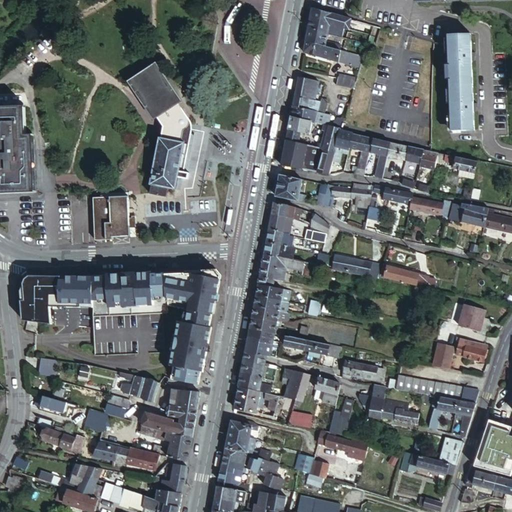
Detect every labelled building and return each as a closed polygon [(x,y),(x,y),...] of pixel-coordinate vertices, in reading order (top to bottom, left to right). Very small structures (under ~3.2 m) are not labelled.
[(351,17),(312,6),(311,17),(330,22),(344,26),(348,27),(351,17)] [(330,22),(311,17),(309,26),(328,31),(330,22)] [(341,35),(344,26),(330,22),(328,31),(341,35)] [(328,31),(309,26),(307,39),(326,44),(327,39),(328,31)] [(451,34),(453,84),(473,83),(472,34),(451,34)] [(326,44),(307,39),(304,51),(339,60),(340,55),(342,48),(326,44)] [(326,44),(342,48),(342,42),(327,39),(326,44)] [(340,55),(362,60),(363,56),(363,53),(342,48),(340,55)] [(340,55),(339,60),(360,65),(362,60),(340,55)] [(158,67),(155,63),(131,79),(155,115),(156,114),(164,124),(160,137),(159,137),(151,181),(152,182),(150,191),(167,195),(169,186),(175,187),(184,142),(181,141),(183,128),(188,125),(190,119),(190,118),(178,100),(179,99),(158,67)] [(318,80),(300,76),(294,105),(314,110),(314,103),(318,80)] [(338,81),(355,84),(356,80),(339,76),(338,81)] [(473,83),(453,84),(455,129),(475,129),(473,83)] [(320,104),(319,111),(320,111),(327,112),(328,109),(329,102),(321,100),(320,104)] [(22,104),(0,105),(0,175),(2,175),(3,191),(35,189),(31,135),(24,134),(22,104)] [(314,110),(294,105),(292,115),(312,120),(317,121),(320,111),(319,111),(314,110)] [(312,120),(292,115),(290,128),(300,130),(310,132),(312,120)] [(339,115),(336,126),(343,128),(344,128),(346,121),(347,117),(339,115)] [(346,121),(344,128),(344,129),(355,132),(357,124),(346,121)] [(357,124),(355,132),(374,137),(376,128),(357,124)] [(326,143),(325,148),(324,150),(336,153),(343,128),(336,126),(330,125),(329,129),(326,143)] [(300,130),(290,128),(287,139),(299,141),(300,130)] [(343,128),(336,153),(341,155),(349,157),(351,147),(355,132),(344,129),(344,128),(343,128)] [(410,145),(425,148),(430,149),(432,140),(376,128),(374,137),(392,141),(410,145)] [(363,150),(358,174),(365,176),(371,152),(374,137),(355,132),(351,147),(363,150)] [(389,155),(392,141),(374,137),(371,152),(380,153),(389,155)] [(309,140),(308,144),(325,148),(326,143),(323,141),(321,141),(310,138),(309,140)] [(299,141),(287,139),(283,164),(318,171),(324,150),(325,148),(308,144),(304,143),(299,141)] [(389,155),(407,159),(408,156),(410,145),(392,141),(389,155)] [(410,145),(408,156),(407,159),(421,163),(423,159),(425,148),(410,145)] [(437,162),(440,151),(432,149),(430,149),(425,148),(423,159),(421,163),(421,165),(435,168),(437,162)] [(324,150),(318,171),(330,174),(335,157),(336,153),(324,150)] [(448,157),(448,153),(440,151),(437,162),(446,164),(448,157)] [(380,153),(375,177),(383,179),(389,155),(380,153)] [(475,176),(479,160),(448,153),(448,157),(457,160),(456,166),(462,167),(461,173),(475,176)] [(303,178),(281,172),(276,195),(304,202),(305,196),(299,194),(303,178)] [(404,180),(403,183),(402,186),(413,188),(415,182),(404,180)] [(322,183),(317,204),(323,206),(328,186),(328,184),(322,183)] [(420,185),(419,190),(430,193),(431,187),(420,185)] [(328,186),(323,206),(332,208),(335,196),(361,199),(360,204),(370,206),(373,192),(371,191),(328,186)] [(412,198),(413,194),(376,187),(371,187),(371,191),(373,192),(385,193),(385,199),(411,203),(412,198)] [(129,235),(129,227),(128,217),(128,196),(92,198),(95,240),(113,239),(112,236),(129,235)] [(412,198),(411,203),(410,208),(441,216),(443,207),(412,198)] [(283,203),(275,201),(273,212),(285,215),(290,217),(296,218),(299,207),(283,203)] [(459,219),(462,208),(462,205),(454,203),(451,218),(459,220),(459,219)] [(370,207),(368,218),(381,221),(383,210),(370,207)] [(450,209),(443,207),(441,216),(447,218),(450,209)] [(466,221),(469,208),(462,208),(459,219),(466,221)] [(486,224),(489,213),(469,208),(466,221),(485,225),(486,224)] [(285,215),(273,212),(270,227),(282,230),(285,215)] [(511,218),(489,213),(486,224),(511,229),(511,218)] [(136,214),(128,217),(129,227),(136,225),(136,214)] [(333,229),(334,226),(320,218),(317,225),(323,227),(323,226),(333,229)] [(423,221),(416,219),(414,231),(421,232),(423,221)] [(308,233),(316,236),(319,227),(311,224),(308,233)] [(282,230),(270,227),(267,240),(279,242),(281,233),(282,230)] [(316,236),(328,241),(331,233),(322,229),(322,228),(319,227),(316,236)] [(279,242),(267,240),(265,251),(277,254),(279,242)] [(288,257),(293,258),(295,246),(284,244),(279,242),(277,254),(288,257)] [(277,254),(265,251),(262,263),(277,266),(286,268),(287,265),(288,257),(277,254)] [(320,252),(317,263),(324,264),(326,266),(331,254),(323,253),(320,252)] [(334,267),(379,276),(383,263),(336,254),(334,267)] [(288,257),(287,265),(300,268),(302,260),(293,258),(288,257)] [(302,260),(300,268),(300,271),(307,273),(310,261),(302,260)] [(277,266),(262,263),(260,275),(274,279),(274,277),(284,279),(286,270),(276,268),(277,266)] [(419,284),(421,273),(388,264),(385,275),(419,284)] [(217,268),(94,273),(93,304),(92,318),(96,354),(166,351),(164,312),(169,311),(169,304),(185,307),(183,320),(181,320),(178,337),(180,337),(178,348),(176,348),(173,364),(174,365),(173,377),(201,383),(204,370),(206,370),(214,326),(212,326),(214,313),(216,313),(223,274),(217,268)] [(53,302),(93,304),(94,273),(78,274),(78,275),(31,275),(26,279),(22,290),(25,319),(53,320),(53,302)] [(426,285),(426,287),(433,288),(435,278),(428,277),(428,275),(421,273),(419,284),(426,285)] [(274,279),(260,275),(259,281),(273,284),(274,279)] [(273,284),(259,281),(257,293),(281,299),(281,298),(284,287),(273,284)] [(288,300),(291,288),(284,287),(281,298),(288,300)] [(296,290),(294,301),(306,303),(308,293),(296,290)] [(281,299),(257,293),(254,304),(279,309),(281,299)] [(281,299),(279,309),(288,311),(290,300),(288,300),(281,298),(281,299)] [(320,300),(317,299),(312,298),(309,313),(317,314),(320,300)] [(279,309),(254,304),(252,314),(277,320),(279,309)] [(491,312),(470,306),(465,328),(483,332),(485,325),(487,326),(491,312)] [(277,320),(252,314),(251,325),(275,330),(277,320)] [(299,336),(308,337),(310,326),(302,324),(299,336)] [(275,330),(251,325),(248,335),(262,338),(273,340),(275,330)] [(281,342),(306,348),(308,337),(299,336),(283,332),(281,342)] [(262,338),(248,335),(246,349),(266,353),(270,354),(272,346),(272,343),(261,341),(262,338)] [(308,337),(306,348),(316,350),(318,340),(308,337)] [(487,362),(489,363),(495,346),(461,337),(458,337),(456,346),(454,354),(457,354),(457,356),(486,363),(487,362)] [(318,340),(316,350),(327,352),(330,343),(318,340)] [(434,365),(450,369),(454,354),(456,346),(439,342),(434,365)] [(330,343),(327,352),(327,355),(338,358),(342,345),(330,343)] [(272,346),(270,354),(277,356),(279,347),(272,346)] [(266,353),(246,349),(245,354),(244,358),(265,362),(265,359),(266,353)] [(41,357),(39,372),(51,374),(55,371),(57,360),(41,357)] [(265,362),(244,358),(242,370),(262,375),(265,362)] [(384,369),(345,360),(343,373),(351,374),(381,382),(384,369)] [(270,364),(267,376),(274,378),(278,367),(270,364)] [(78,379),(83,380),(87,367),(82,366),(78,379)] [(292,383),(299,385),(304,371),(286,366),(282,380),(292,383)] [(262,375),(242,370),(239,383),(260,387),(261,381),(262,375)] [(153,376),(121,371),(120,374),(127,376),(126,378),(136,380),(134,384),(132,393),(146,396),(145,398),(154,400),(156,393),(160,380),(153,376)] [(299,385),(296,397),(301,398),(310,373),(304,371),(299,385)] [(463,399),(477,402),(481,388),(400,373),(399,378),(397,387),(400,388),(437,395),(443,396),(463,399)] [(322,400),(334,404),(338,392),(340,383),(320,376),(316,387),(317,388),(314,396),(322,399),(322,400)] [(389,386),(397,387),(399,378),(391,376),(389,386)] [(260,387),(261,387),(268,389),(273,390),(274,387),(270,386),(270,384),(261,381),(260,387)] [(132,393),(134,384),(129,383),(124,383),(123,389),(127,391),(132,393)] [(260,387),(239,383),(237,392),(259,396),(261,387),(260,387)] [(286,394),(296,397),(299,385),(292,383),(291,385),(289,385),(286,394)] [(389,386),(375,383),(373,396),(361,395),(361,398),(368,411),(371,412),(370,415),(383,417),(387,397),(389,386)] [(61,397),(64,387),(56,385),(54,394),(61,397)] [(183,405),(199,407),(202,390),(183,388),(174,390),(172,402),(183,405)] [(273,390),(268,389),(266,394),(271,396),(270,399),(278,402),(280,392),(273,390)] [(259,396),(237,392),(235,405),(256,409),(259,396)] [(277,404),(292,409),(296,397),(286,394),(280,392),(278,402),(277,404)] [(130,398),(111,393),(109,401),(128,405),(130,398)] [(51,397),(42,394),(39,408),(52,412),(56,398),(51,397)] [(430,427),(441,431),(448,411),(439,409),(443,396),(437,395),(434,406),(433,407),(436,408),(430,427)] [(448,411),(458,413),(463,399),(443,396),(439,409),(448,411)] [(339,412),(347,414),(352,399),(344,397),(339,412)] [(387,397),(383,417),(395,419),(398,400),(387,397)] [(278,402),(270,399),(268,404),(264,404),(262,410),(274,413),(277,404),(278,402)] [(467,414),(473,415),(477,402),(463,399),(458,413),(467,414)] [(398,400),(395,419),(417,423),(419,413),(409,410),(410,402),(398,400)] [(180,423),(196,425),(199,407),(183,405),(172,402),(169,404),(168,409),(169,412),(178,414),(182,415),(181,417),(180,423)] [(108,413),(91,408),(86,426),(104,431),(108,413)] [(339,412),(332,409),(326,430),(329,430),(340,433),(343,423),(345,423),(347,414),(339,412)] [(291,410),(287,422),(307,427),(310,415),(291,410)] [(149,414),(174,421),(175,418),(150,411),(149,414)] [(174,432),(194,435),(196,425),(180,423),(174,421),(149,414),(146,413),(143,423),(169,430),(174,432)] [(462,430),(468,432),(473,415),(467,414),(465,420),(464,425),(462,430)] [(242,418),(232,416),(229,435),(250,439),(250,436),(252,427),(258,428),(259,426),(254,419),(243,417),(242,418)] [(169,430),(143,423),(141,432),(167,439),(167,437),(169,430)] [(43,440),(59,445),(64,433),(47,427),(43,440)] [(172,445),(169,455),(189,459),(194,435),(174,432),(173,438),(172,445)] [(351,440),(320,432),(318,442),(325,444),(325,445),(349,451),(347,456),(364,460),(368,444),(351,440)] [(64,433),(59,445),(72,448),(74,443),(75,437),(64,433)] [(74,443),(82,446),(86,435),(77,433),(75,437),(74,443)] [(250,439),(229,435),(227,446),(245,450),(248,450),(250,439)] [(250,439),(248,450),(253,451),(256,437),(250,436),(250,439)] [(440,461),(457,466),(465,442),(446,437),(440,461)] [(102,439),(101,443),(118,447),(119,443),(102,439)] [(156,452),(161,453),(164,453),(166,443),(155,439),(152,451),(156,452)] [(415,451),(422,453),(424,443),(418,442),(415,451)] [(72,448),(80,451),(82,446),(74,443),(72,448)] [(118,447),(101,443),(96,453),(95,456),(102,457),(115,460),(118,447)] [(166,443),(164,453),(169,455),(172,445),(166,443)] [(426,444),(424,443),(422,453),(415,451),(415,454),(423,456),(426,444)] [(140,448),(132,446),(130,450),(150,455),(155,456),(156,452),(152,451),(140,448)] [(245,450),(227,446),(225,457),(238,459),(245,460),(248,450),(245,450)] [(118,447),(115,460),(127,463),(130,450),(118,447)] [(511,467),(511,450),(502,448),(498,464),(511,467)] [(269,459),(271,452),(261,449),(261,452),(259,456),(269,459)] [(130,450),(127,463),(147,467),(150,455),(130,450)] [(411,463),(453,476),(454,475),(457,466),(440,461),(423,456),(415,454),(405,451),(400,469),(408,471),(411,463)] [(294,467),(309,472),(313,457),(299,453),(294,467)] [(29,461),(18,454),(14,462),(24,469),(29,461)] [(147,467),(156,469),(159,457),(155,456),(150,455),(147,467)] [(267,474),(267,473),(271,460),(269,459),(259,456),(258,459),(252,457),(248,467),(255,469),(255,470),(267,474)] [(238,459),(225,457),(223,468),(235,470),(236,467),(244,468),(244,466),(237,465),(238,459)] [(312,459),(309,472),(324,476),(328,463),(312,459)] [(172,479),(176,461),(167,460),(164,478),(172,479)] [(273,476),(271,484),(282,488),(285,478),(276,475),(280,463),(271,460),(267,473),(273,476)] [(161,488),(183,491),(189,464),(176,461),(172,479),(164,478),(162,478),(155,475),(153,476),(152,487),(158,488),(161,488)] [(85,474),(88,465),(77,463),(71,480),(69,486),(78,490),(79,490),(85,474)] [(98,478),(102,467),(88,465),(85,474),(98,478)] [(235,470),(223,468),(221,478),(239,482),(241,481),(244,468),(236,467),(235,470)] [(499,475),(473,469),(469,481),(495,489),(499,475)] [(267,474),(265,483),(271,484),(273,476),(267,473),(267,474)] [(89,493),(92,494),(98,478),(85,474),(79,490),(89,493)] [(21,493),(26,480),(12,475),(8,488),(21,493)] [(510,478),(499,475),(495,489),(507,492),(510,478)] [(41,477),(38,476),(36,483),(45,486),(47,479),(41,477)] [(61,478),(59,483),(60,484),(69,486),(71,480),(62,477),(61,478)] [(101,495),(102,496),(109,498),(114,484),(106,481),(101,495)] [(69,486),(60,484),(55,498),(62,500),(62,499),(64,500),(69,486)] [(114,484),(109,498),(119,501),(124,487),(121,486),(114,484)] [(248,490),(219,484),(217,496),(236,500),(245,502),(248,490)] [(75,503),(78,490),(69,486),(64,500),(75,503)] [(124,487),(119,501),(118,502),(128,505),(129,503),(133,490),(124,487)] [(162,499),(180,504),(183,491),(161,488),(158,488),(156,497),(162,499)] [(478,491),(467,488),(462,501),(473,504),(475,503),(478,491)] [(89,493),(79,490),(78,490),(75,503),(84,506),(89,493)] [(133,490),(129,503),(142,507),(143,503),(146,494),(138,491),(133,490)] [(268,508),(270,493),(257,490),(256,503),(254,503),(253,510),(261,511),(266,511),(268,511),(269,509),(268,508)] [(84,506),(95,510),(99,496),(92,494),(89,493),(84,506)] [(281,511),(284,495),(270,493),(268,508),(269,509),(273,509),(281,511)] [(146,504),(159,508),(162,499),(156,497),(148,494),(146,494),(143,503),(146,504)] [(236,500),(217,496),(214,508),(231,511),(234,511),(236,500)] [(337,511),(338,510),(339,502),(314,497),(311,511),(337,511)] [(424,504),(440,510),(442,502),(426,497),(424,504)] [(163,511),(178,511),(180,504),(162,499),(159,508),(165,509),(163,511)]
